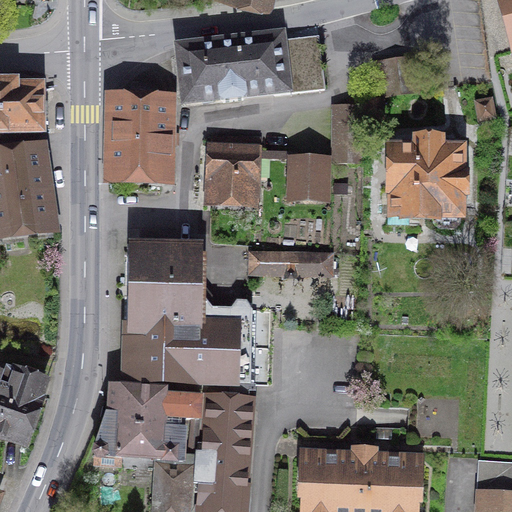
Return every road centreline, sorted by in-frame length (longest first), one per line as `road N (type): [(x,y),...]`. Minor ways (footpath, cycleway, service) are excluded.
road 1 (secondary): [(85,48),(80,385),(34,511)]
road 2 (residential): [(380,0),(237,31),(85,48)]
